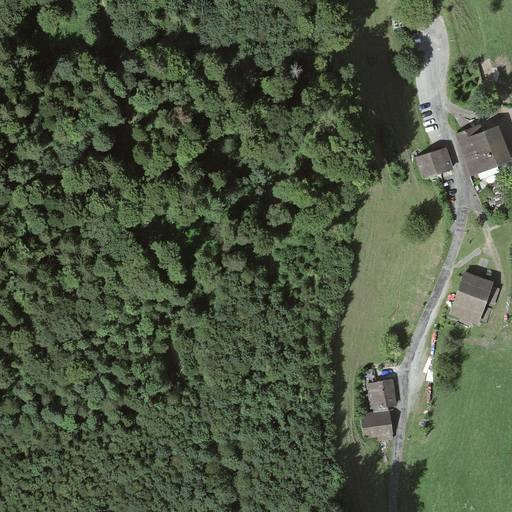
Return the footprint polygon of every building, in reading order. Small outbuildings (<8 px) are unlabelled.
[(499,127),(485,132),(482,124),(457,134),(473,175),(511,160),(499,127)] [(443,174),(454,170),(447,147),(415,157),(422,181),(443,174)] [(451,313),(479,324),(495,283),(467,272),(451,313)] [(369,409),(397,405),(393,379),(365,383),(369,409)] [(390,411),(361,415),(364,439),(378,437),(379,441),(393,439),(390,411)]
